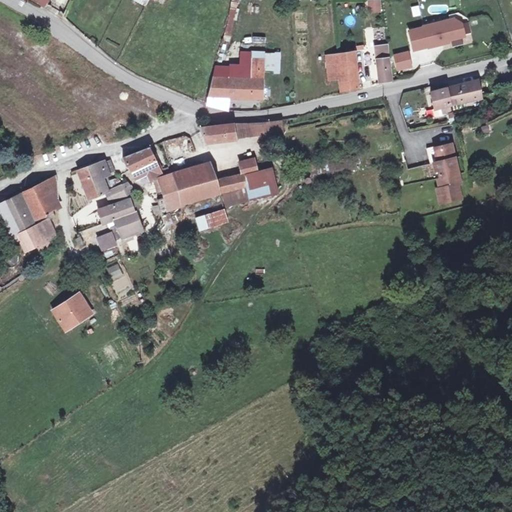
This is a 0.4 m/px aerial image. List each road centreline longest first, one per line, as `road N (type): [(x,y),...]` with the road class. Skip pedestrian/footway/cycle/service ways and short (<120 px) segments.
road 1 (tertiary): [(206,113),(263,115),(332,102),(511,55)]
road 2 (track): [(183,125),(213,153),(267,150),(287,177),(202,295)]
road 3 (tertiary): [(11,0),(113,70),(206,113)]
road 4 (unclassified): [(0,197),(206,113)]
